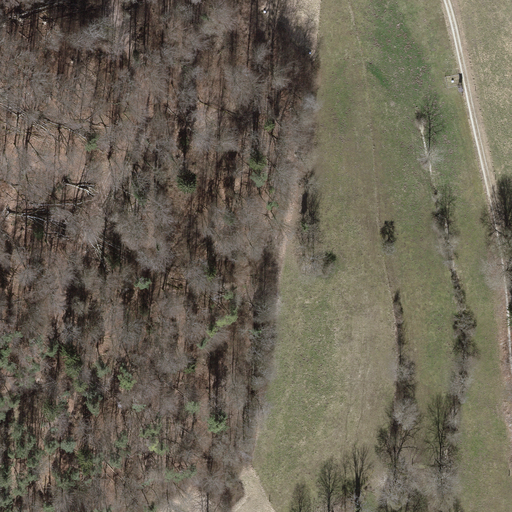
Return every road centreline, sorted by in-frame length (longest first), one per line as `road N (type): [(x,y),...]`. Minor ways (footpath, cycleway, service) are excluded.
road 1 (track): [(114,0),(145,95),(144,120),(82,236),(48,342),(0,416)]
road 2 (track): [(511,314),(448,0)]
